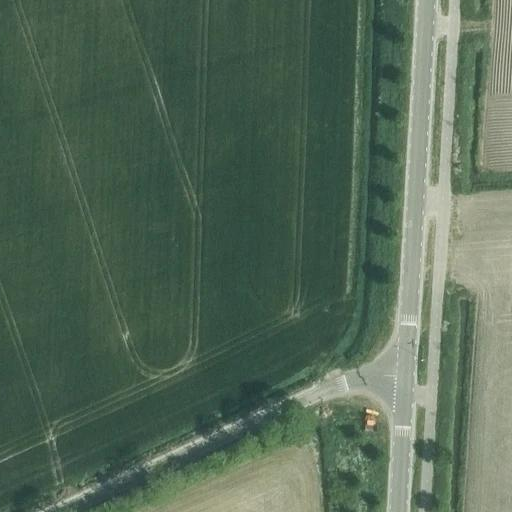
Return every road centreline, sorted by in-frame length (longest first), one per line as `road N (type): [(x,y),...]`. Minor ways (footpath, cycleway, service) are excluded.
road 1 (unclassified): [(402,376),(422,0)]
road 2 (unclassified): [(61,511),(341,383),(402,376)]
road 3 (unclassified): [(395,511),(402,376)]
